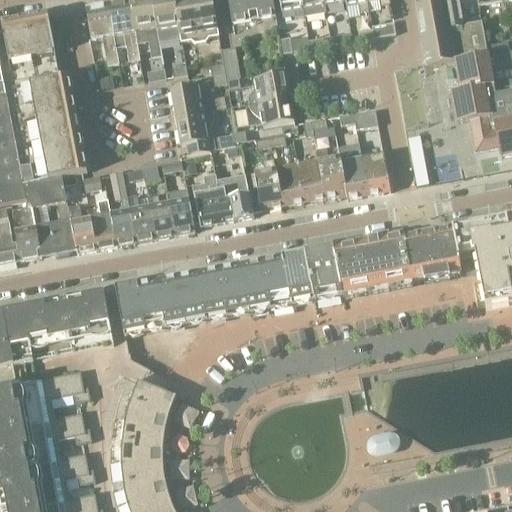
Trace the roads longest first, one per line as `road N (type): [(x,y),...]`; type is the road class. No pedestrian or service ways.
road 1 (residential): [(410,214),(0,285)]
road 2 (residential): [(232,511),(214,463),(219,430),(262,382),(511,330)]
road 3 (residential): [(406,0),(415,52),(380,59),(410,214)]
road 4 (residential): [(88,108),(100,169),(151,159),(139,98)]
road 5 (residential): [(394,500),(511,471)]
